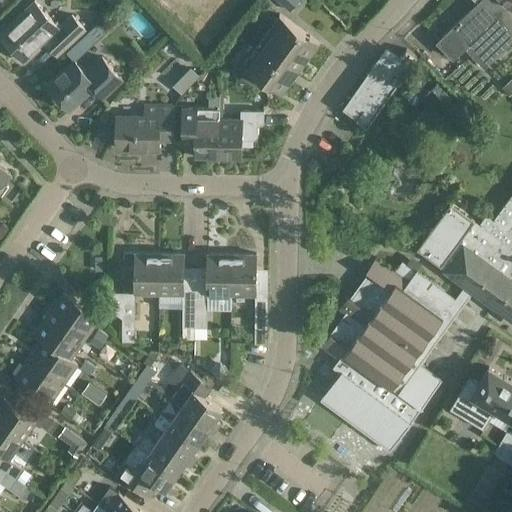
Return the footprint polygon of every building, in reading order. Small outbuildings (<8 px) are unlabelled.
[(275,0),(290,12),(299,0),(275,0)] [(466,46),(484,65),(511,38),(511,0),(474,0),(477,3),(437,41),(453,58),(466,46)] [(58,26),(35,1),(0,32),(0,34),(7,43),(5,45),(13,53),(15,51),(25,61),(44,43),(57,57),(86,30),(72,13),(58,26)] [(283,93),(319,44),(280,15),(243,64),(283,93)] [(358,118),(357,119),(368,125),(419,55),(408,47),(402,56),(388,45),(344,107),(359,117),(358,118)] [(46,85),(69,109),(92,88),(103,99),(124,80),(101,55),(84,71),(74,59),(46,85)] [(177,94),(197,75),(187,64),(167,83),(177,94)] [(117,148),(159,149),(159,139),(173,139),(174,106),(145,106),(145,116),(117,115),(117,148)] [(196,157),(219,157),(219,118),(220,109),(181,108),(181,137),(196,138),(196,157)] [(219,157),(242,158),(242,140),(255,140),(259,136),(259,123),(265,124),(265,110),(242,110),(242,119),(219,118),(219,157)] [(103,112),(100,117),(102,122),(109,122),(109,112),(103,112)] [(4,182),(10,174),(0,166),(0,194),(2,196),(9,185),(4,182)] [(322,346),(339,359),(334,367),(341,373),(321,400),(391,451),(443,380),(421,364),(475,290),(511,317),(511,193),(493,220),(486,215),(479,224),(450,203),(417,249),(466,284),(456,298),(417,270),(416,271),(404,263),(397,273),(377,258),(370,267),(367,271),(372,274),(353,299),(348,296),(339,308),(346,313),(322,346)] [(160,293),(161,253),(137,253),(136,293),(160,293)] [(185,253),(161,253),(160,293),(184,293),(185,253)] [(233,253),(209,253),(208,293),(232,294),(233,253)] [(233,253),(232,294),(256,294),(257,254),(233,253)] [(64,292),(52,308),(88,333),(100,317),(64,292)] [(122,341),(135,342),(135,292),(122,292),(122,319),(122,341)] [(197,293),(184,293),(184,327),(196,328),(197,293)] [(208,293),(197,293),(196,328),(207,328),(208,309),(208,293)] [(268,328),(268,300),(255,300),(255,328),(267,328),(268,328)] [(41,324),(77,349),(88,333),(52,308),(41,324)] [(37,344),(73,370),(78,363),(71,358),(77,349),(41,324),(34,334),(41,339),(37,344)] [(267,328),(255,328),(255,343),(267,344),(267,328)] [(37,344),(26,360),(62,386),(73,370),(37,344)] [(26,360),(14,376),(51,402),(62,386),(26,360)] [(148,381),(155,370),(148,364),(140,375),(148,381)] [(454,403),(467,411),(464,416),(484,429),(497,409),(511,418),(511,380),(488,366),(478,382),(470,377),(454,403)] [(211,426),(217,430),(221,424),(215,420),(223,409),(205,396),(213,386),(190,369),(182,381),(184,382),(172,398),(182,406),(211,426)] [(128,392),(136,398),(144,386),(136,381),(128,392)] [(107,394),(89,382),(82,393),(99,405),(107,394)] [(117,408),(125,414),(136,398),(128,392),(117,408)] [(0,403),(0,423),(23,440),(36,421),(56,436),(63,426),(26,400),(19,410),(4,398),(0,403)] [(171,422),(200,442),(207,431),(213,435),(217,430),(211,426),(182,406),(172,421),(171,422)] [(106,424),(114,429),(125,414),(117,408),(106,424)] [(192,452),(200,442),(171,422),(172,421),(161,414),(155,423),(165,430),(160,438),(195,461),(198,456),(192,452)] [(23,440),(0,423),(0,452),(9,459),(23,440)] [(92,444),(100,450),(106,440),(114,429),(106,424),(98,434),(92,444)] [(511,464),(511,433),(506,430),(493,453),(511,464)] [(138,447),(177,473),(184,463),(190,467),(195,461),(160,438),(155,444),(144,437),(139,446),(138,447)] [(115,473),(151,496),(159,485),(171,494),(176,488),(170,484),(177,473),(138,447),(139,446),(136,444),(125,460),(124,460),(115,473)] [(17,479),(17,478),(24,469),(13,461),(6,471),(17,479)] [(65,480),(73,486),(80,476),(73,470),(65,480)] [(0,480),(0,481),(6,485),(21,496),(28,485),(17,478),(17,479),(6,471),(0,480)] [(54,497),(61,503),(73,486),(65,480),(54,497)] [(422,485),(409,511),(473,511),(474,510),(422,485)] [(97,503),(110,511),(146,511),(119,493),(109,486),(97,503)] [(54,511),(61,503),(54,497),(46,508),(52,511),(54,511)] [(110,511),(97,503),(91,511),(110,511)]
